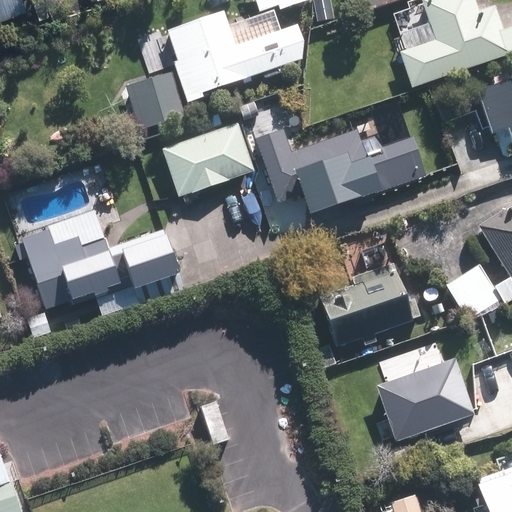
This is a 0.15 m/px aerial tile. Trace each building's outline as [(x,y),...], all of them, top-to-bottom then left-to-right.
[(0,0),(0,15),(24,7),(21,0),(0,0)] [(206,0),(212,10),(234,0),(206,0)] [(386,0),(360,0),(364,8),(386,0)] [(440,46),(406,57),(414,84),(509,54),(508,51),(511,49),(511,32),(501,36),(494,13),(478,19),(471,0),(429,0),(426,1),(440,46)] [(275,9),(179,39),(196,94),(292,64),(275,9)] [(171,72),(129,86),(144,129),(186,116),(171,72)] [(511,83),(505,86),(481,94),(494,131),(510,126),(511,132),(511,83)] [(236,126),(161,151),(177,197),(251,172),(236,126)] [(283,133),(262,139),(282,199),(305,191),(311,210),(422,173),(412,142),(362,158),(354,134),(290,155),(283,133)] [(511,209),(483,228),(511,272),(511,209)] [(96,217),(21,242),(45,312),(120,286),(96,217)] [(185,293),(167,240),(121,255),(138,308),(185,293)] [(478,272),(450,290),(468,319),(496,301),(478,272)] [(392,278),(323,301),(337,343),(406,320),(392,278)] [(511,287),(509,283),(498,290),(505,301),(511,297),(511,287)] [(488,314),(473,321),(477,332),(493,325),(488,314)] [(454,355),(377,383),(397,438),(474,410),(454,355)] [(0,459),(0,486),(8,484),(0,459)] [(511,511),(511,475),(482,485),(490,511),(511,511)] [(417,511),(414,498),(393,505),(394,511),(417,511)]
